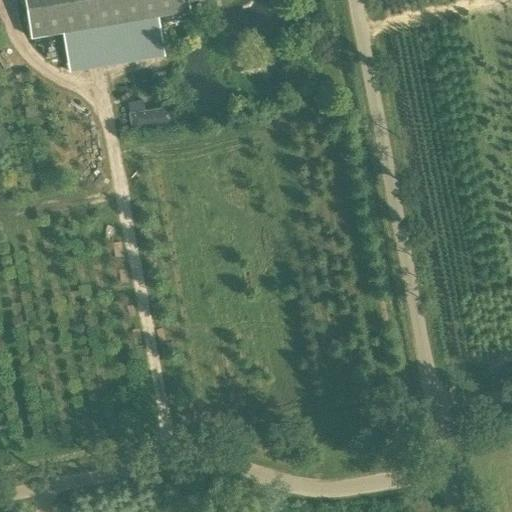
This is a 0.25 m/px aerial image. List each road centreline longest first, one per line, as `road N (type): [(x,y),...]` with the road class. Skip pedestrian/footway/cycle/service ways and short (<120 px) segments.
road 1 (unclassified): [(0,498),(169,464),(205,462),(311,488),(449,471)]
road 2 (unclassified): [(437,412),(350,0)]
